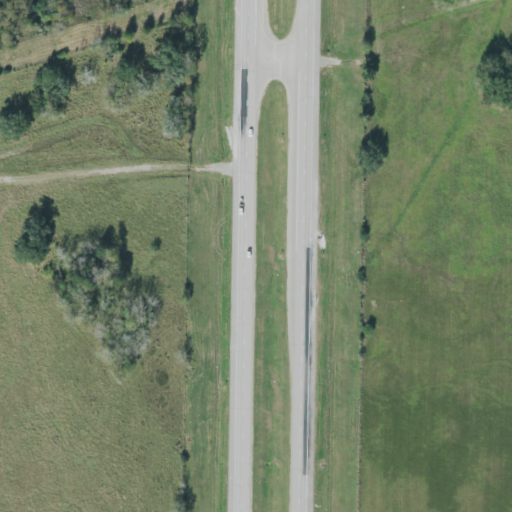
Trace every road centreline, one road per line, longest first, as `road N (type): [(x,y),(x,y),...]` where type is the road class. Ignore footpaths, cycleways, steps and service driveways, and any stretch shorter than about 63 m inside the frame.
road 1 (primary): [(304,511),(314,0)]
road 2 (primary): [(251,0),(243,511)]
